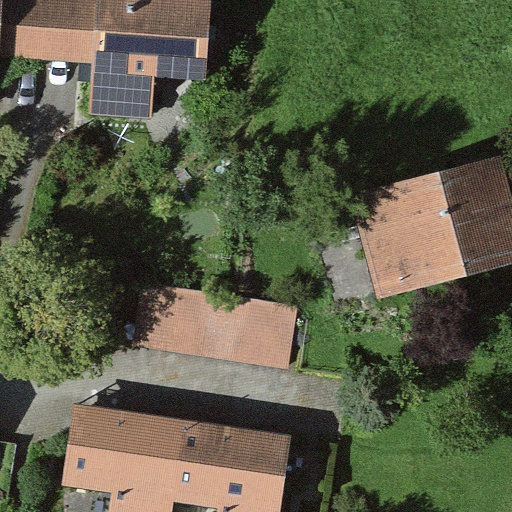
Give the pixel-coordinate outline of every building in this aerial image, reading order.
[(39,0),(0,0),(0,56),(35,59),(39,0)] [(206,83),(211,8),(95,0),(39,0),(35,59),(76,62),(72,121),(153,127),(156,80),(206,83)] [(511,210),(499,162),(354,202),(382,303),(511,267),(511,210)] [(187,294),(140,288),(132,344),(179,351),(187,294)] [(233,301),(187,294),(179,351),(225,357),(233,301)] [(297,310),(233,301),(225,357),(289,366),(297,310)] [(111,511),(175,511),(176,506),(188,429),(75,412),(74,412),(63,487),(114,495),(111,511)] [(188,429),(176,506),(218,511),(281,511),(291,444),(188,429)]
